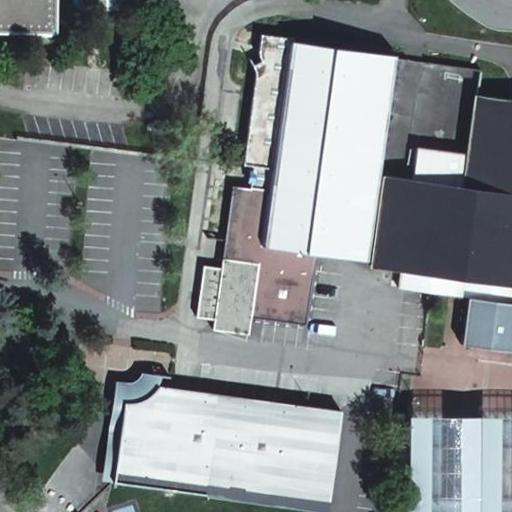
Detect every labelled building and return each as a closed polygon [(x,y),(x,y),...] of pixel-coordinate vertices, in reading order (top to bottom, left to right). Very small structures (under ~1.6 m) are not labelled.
[(0,0),(0,30),(17,30),(51,31),(51,0),(0,0)] [(134,0),(75,0),(76,9),(134,10),(134,0)] [(51,35),(51,31),(17,30),(21,49),(51,35)] [(250,73),(250,77),(239,164),(249,166),(270,169),(269,172),(267,190),(246,187),(227,184),(220,234),(219,249),(237,251),(235,271),(249,273),(245,313),(302,320),(310,248),(364,255),(374,186),(391,58),(298,45),(299,40),(256,34),(253,53),(242,57),(250,73)] [(364,255),(370,256),(382,174),(388,122),(396,59),(391,58),(374,186),(364,255)] [(511,100),(508,100),(475,95),(474,102),(463,185),(413,178),(382,174),(370,256),(369,267),(399,271),(398,289),(454,297),(511,305),(511,100)] [(382,174),(413,178),(420,127),(388,122),(382,174)] [(267,190),(269,172),(249,169),(246,187),(267,190)] [(237,251),(219,249),(218,259),(200,256),(193,308),(211,310),(210,320),(246,324),(247,314),(245,313),(249,273),(235,271),(237,251)] [(511,305),(454,297),(450,337),(511,346),(511,305)] [(267,403),(158,387),(152,396),(146,399),(137,403),(122,403),(110,481),(326,511),(340,413),(267,403)] [(511,511),(511,408),(392,408),(391,511),(511,511)]
